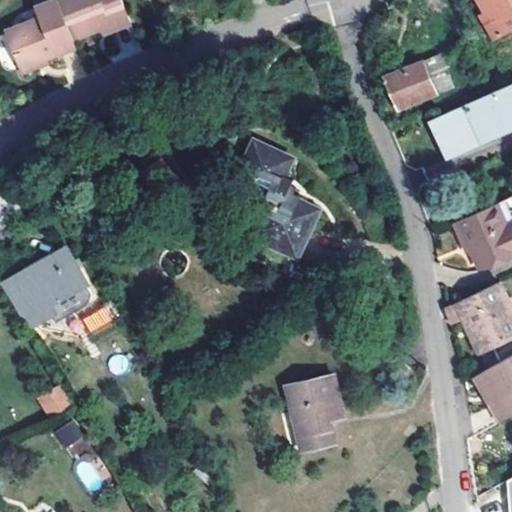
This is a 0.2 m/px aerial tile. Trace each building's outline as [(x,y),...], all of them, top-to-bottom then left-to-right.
[(39,17),(24,23),(4,31),(20,71),(41,63),(40,58),(75,44),(72,37),(58,0),(51,0),(35,6),(39,17)] [(58,0),(72,37),(108,22),(126,15),(120,0),(58,0)] [(511,0),(478,0),(475,2),(499,39),(511,31),(511,0)] [(39,17),(35,6),(33,8),(23,21),(24,23),(39,17)] [(109,24),(127,17),(126,15),(108,22),(109,24)] [(129,21),(127,17),(109,24),(111,29),(129,21)] [(41,63),(77,48),(75,44),(40,58),(41,63)] [(440,53),(385,78),(400,111),(452,87),(448,79),(451,77),(440,53)] [(511,89),(433,126),(449,158),(511,128),(511,89)] [(294,158),(258,144),(245,181),(257,187),(255,192),(264,210),(268,212),(261,234),(309,252),(325,206),(305,197),(307,193),(302,190),(304,184),(298,182),(300,178),(295,175),(297,169),(290,166),(294,158)] [(166,163),(148,173),(160,194),(178,184),(166,163)] [(0,192),(0,224),(13,217),(0,192)] [(511,228),(500,202),(458,221),(468,240),(471,239),(475,249),(483,265),(511,252),(511,228)] [(66,253),(15,286),(26,304),(40,295),(49,309),(87,285),(66,253)] [(485,352),(511,338),(511,305),(510,300),(501,281),(456,304),(450,306),(453,326),(465,321),(469,329),(473,328),(485,352)] [(80,316),(88,333),(115,321),(107,304),(80,316)] [(473,328),(469,329),(480,353),(485,352),(473,328)] [(122,352),(107,361),(115,375),(131,366),(122,352)] [(499,424),(511,416),(511,357),(479,376),(495,403),(490,407),(499,424)] [(393,362),(372,383),(383,395),(405,374),(393,362)] [(315,434),(319,448),(338,442),(335,422),(348,418),(346,409),(338,374),(291,386),(303,437),(315,434)] [(48,417),(71,403),(57,382),(35,397),(48,417)] [(52,432),(64,448),(83,435),(71,419),(52,432)] [(319,448),(315,434),(303,437),(307,452),(319,448)] [(88,491),(102,483),(88,458),(74,466),(88,491)]
